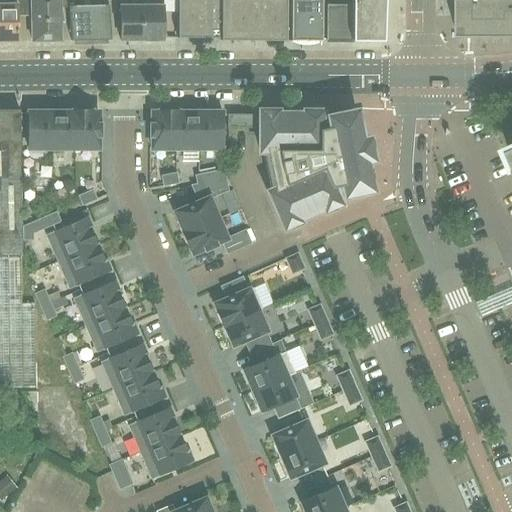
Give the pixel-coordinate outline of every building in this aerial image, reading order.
[(63,9),(60,0),(31,0),(32,42),(60,41),(60,23),(65,23),(62,9),(63,9)] [(110,33),(108,5),(107,5),(106,0),(60,0),(63,9),(68,8),(71,41),(111,40),(110,33)] [(120,6),(120,40),(142,40),(141,0),(132,0),(133,6),(120,6)] [(141,0),(142,40),(164,39),(163,13),(163,6),(151,6),(150,0),(141,0)] [(163,0),(163,6),(163,13),(177,13),(177,38),(221,39),(221,41),(286,42),(286,0),(163,0)] [(291,0),(291,41),(322,41),(322,0),(291,0)] [(351,42),(351,0),(339,0),(339,1),(326,1),(326,42),(351,42)] [(351,0),(351,42),(383,42),(384,0),(351,0)] [(511,0),(457,0),(457,38),(511,38),(511,0)] [(0,42),(18,42),(17,5),(0,5),(0,42)] [(21,304),(21,259),(22,258),(19,142),(19,111),(0,110),(0,388),(35,388),(34,304),(21,304)] [(74,113),(52,113),(51,149),(75,149),(75,110),(74,110),(74,113)] [(98,149),(98,136),(99,136),(99,126),(98,126),(98,113),(91,113),(91,110),(75,110),(75,149),(98,149)] [(152,113),(152,126),(151,126),(151,136),(152,136),(152,149),(176,149),(176,110),(160,110),(160,113),(152,113)] [(176,149),(199,149),(199,113),(177,113),(177,110),(176,110),(176,149)] [(276,112),(275,112),(260,112),(260,115),(227,115),(227,129),(260,129),(260,152),(277,152),(284,186),(268,192),(284,229),(299,222),(298,220),(324,209),(325,211),(340,205),(337,198),(372,191),(366,162),(372,161),(368,140),(361,141),(355,112),(321,119),(321,112),(304,112),(304,115),(276,115),(276,112)] [(28,149),(51,149),(52,113),(28,113),(28,149)] [(222,113),(199,113),(199,149),(222,149),(222,113)] [(223,171),(210,174),(212,183),(225,180),(223,171)] [(176,174),(162,177),(164,186),(178,183),(176,174)] [(198,186),(212,183),(210,174),(196,176),(198,185),(198,186)] [(225,180),(212,183),(198,186),(204,200),(175,213),(184,233),(183,233),(184,234),(218,219),(209,199),(228,191),(225,180)] [(96,200),(92,191),(79,197),(83,205),(96,200)] [(95,221),(102,232),(122,221),(115,210),(95,221)] [(43,219),(47,227),(60,222),(56,213),(43,219)] [(31,224),(34,233),(47,227),(43,219),(31,224)] [(58,262),(98,245),(87,219),(47,236),(58,262)] [(226,239),(218,219),(184,234),(183,233),(181,234),(188,249),(191,248),(193,254),(205,249),(205,250),(215,246),(215,245),(222,242),(228,254),(251,244),(245,231),(226,239)] [(31,224),(24,227),(24,240),(33,240),(32,234),(34,233),(31,224)] [(129,237),(109,244),(116,265),(120,264),(129,288),(143,284),(135,262),(138,261),(129,237)] [(109,271),(98,245),(58,262),(69,289),(109,271)] [(286,259),(292,274),(304,269),(298,254),(286,259)] [(85,326),(125,309),(114,282),(74,300),(85,326)] [(215,311),(222,327),(224,326),(224,325),(262,309),(253,288),(215,305),(217,310),(215,311)] [(41,307),(50,304),(44,291),(36,295),(41,307)] [(481,322),(511,307),(511,291),(475,308),(481,322)] [(50,304),(41,307),(47,320),(55,316),(50,304)] [(326,320),(320,306),(308,311),(314,325),(326,320)] [(137,335),(125,309),(85,326),(97,352),(137,335)] [(233,346),(266,331),(258,312),(262,310),(262,309),(224,325),(224,326),(233,346)] [(326,320),(314,325),(321,340),(333,335),(326,320)] [(236,361),(254,357),(251,345),(233,349),(236,361)] [(101,363),(113,389),(153,372),(141,346),(101,363)] [(244,370),(253,391),(295,373),(286,352),(244,370)] [(77,367),(72,354),(63,358),(69,371),(77,367)] [(77,367),(69,371),(74,383),(83,380),(77,367)] [(336,377),(343,391),(355,386),(348,371),(336,377)] [(164,397),(153,372),(113,389),(124,415),(164,397)] [(295,374),(295,373),(253,391),(253,392),(251,393),(256,405),(258,403),(262,412),(295,397),(287,378),(295,374)] [(361,401),(355,386),(343,391),(349,406),(361,401)] [(15,426),(37,426),(36,393),(15,393),(15,426)] [(169,409),(129,427),(140,453),(180,435),(169,409)] [(96,434),(105,431),(99,418),(91,421),(96,434)] [(279,458),(315,443),(306,422),(272,437),(275,442),(272,443),(279,458)] [(110,443),(105,431),(96,434),(102,447),(110,443)] [(192,462),(180,435),(140,453),(152,479),(192,462)] [(372,457),(383,452),(377,437),(365,443),(372,457)] [(315,443),(279,458),(279,459),(282,458),(290,478),(324,464),(315,443)] [(383,452),(372,457),(378,472),(390,467),(383,452)] [(122,461),(110,466),(120,489),(132,484),(122,461)] [(302,511),(336,511),(343,509),(334,488),(301,503),(305,511),(302,511)] [(210,509),(205,499),(175,511),(213,511),(212,508),(210,509)]
